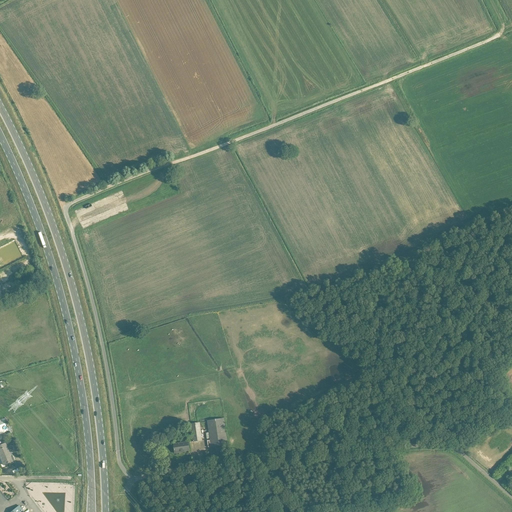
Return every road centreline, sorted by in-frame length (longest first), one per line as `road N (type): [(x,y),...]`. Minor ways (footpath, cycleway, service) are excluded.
road 1 (unclassified): [(132,480),(119,461),(102,345),(66,207),(498,35)]
road 2 (primary): [(105,511),(80,313),(33,172),(0,105)]
road 3 (unclassified): [(511,497),(457,449),(438,444),(217,461),(132,480)]
road 4 (primary): [(0,141),(63,317),(87,444),(90,511)]
